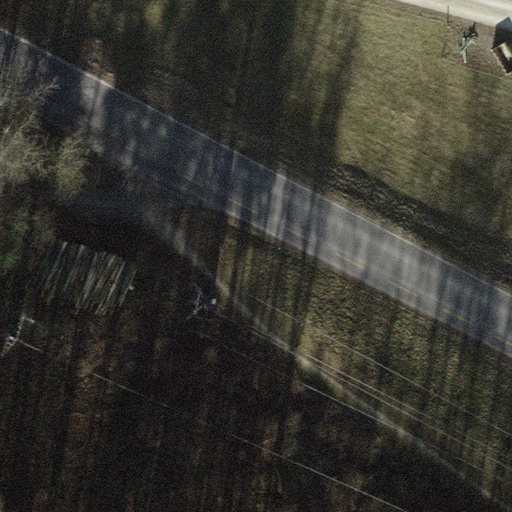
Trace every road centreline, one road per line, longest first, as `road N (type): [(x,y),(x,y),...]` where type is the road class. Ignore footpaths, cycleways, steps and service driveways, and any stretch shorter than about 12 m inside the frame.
road 1 (tertiary): [(0,61),(511,326)]
road 2 (track): [(143,137),(124,182),(0,156)]
